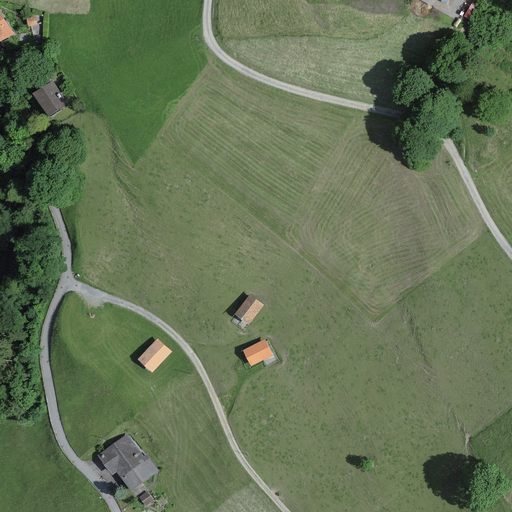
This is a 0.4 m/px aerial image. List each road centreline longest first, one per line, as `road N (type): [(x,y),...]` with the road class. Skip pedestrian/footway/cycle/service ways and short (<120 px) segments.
road 1 (residential): [(0,88),(66,240),(44,358),(57,427),(116,511)]
road 2 (track): [(208,0),(213,44),(248,72),(428,122),(446,138),(511,254)]
road 3 (track): [(285,511),(242,460),(196,360),(175,335),(141,310),(64,280)]
